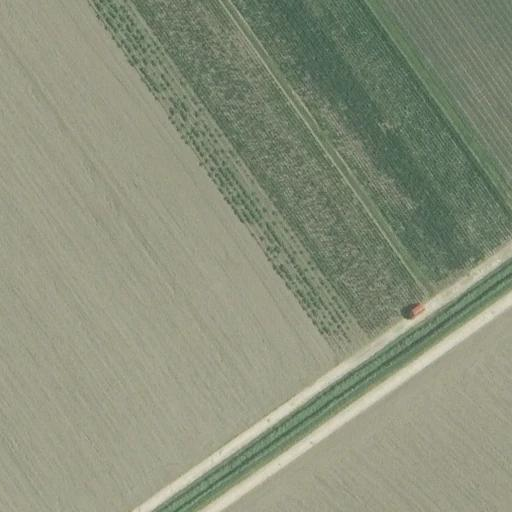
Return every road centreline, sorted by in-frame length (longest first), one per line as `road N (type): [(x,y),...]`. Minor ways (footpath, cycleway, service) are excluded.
road 1 (track): [(511,243),(134,511)]
road 2 (track): [(210,511),(511,299)]
